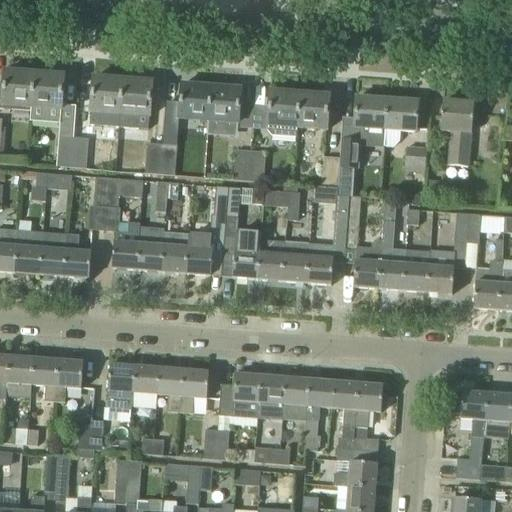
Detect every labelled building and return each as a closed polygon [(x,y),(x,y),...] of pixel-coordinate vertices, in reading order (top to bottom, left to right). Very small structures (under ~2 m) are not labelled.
[(13,108),(30,109),(33,77),(5,75),(5,73),(4,72),(3,91),(0,90),(0,110),(13,112),(13,108)] [(29,123),(59,125),(61,106),(63,77),(62,77),(62,79),(34,77),(34,75),(33,75),(33,77),(30,109),(29,123)] [(90,114),(119,116),(120,116),(122,82),(122,84),(94,81),(94,79),(93,79),(90,114)] [(123,82),(122,82),(120,116),(119,116),(118,129),(148,131),(152,84),(151,84),(151,86),(123,84),(123,82)] [(208,123),(211,89),(210,89),(210,90),(182,88),(182,86),(181,86),(178,121),(208,123)] [(208,123),(238,126),(240,91),(239,91),(239,93),(211,90),(211,89),(208,123)] [(300,92),(282,91),(282,96),(271,95),(271,93),(270,93),(267,128),(268,128),(267,133),(272,138),(296,139),(297,130),(300,92)] [(300,97),(300,95),(300,92),(297,130),(326,133),(329,97),(328,97),(328,99),(300,97)] [(341,128),(339,160),(338,173),(357,174),(360,148),(368,148),(383,149),(384,132),(386,102),(355,99),(353,129),(341,128)] [(386,102),(384,132),(383,149),(393,150),(399,143),(400,134),(416,135),(418,104),(386,102)] [(468,169),(474,105),(442,103),(440,132),(450,133),(448,167),(468,169)] [(71,169),(73,139),(58,138),(56,168),(71,169)] [(89,141),(73,139),(71,169),(86,170),(89,141)] [(145,175),(160,176),(162,146),(147,145),(145,175)] [(162,146),(160,176),(175,177),(177,148),(162,146)] [(403,173),(425,175),(427,149),(406,148),(403,173)] [(233,182),(248,184),(251,153),(235,152),(233,182)] [(248,184),(264,185),(266,154),(251,153),(248,184)] [(323,159),(320,190),(337,191),(338,173),(339,160),(323,159)] [(47,176),(36,175),(36,182),(35,190),(46,191),(47,176)] [(47,176),(46,191),(59,192),(60,177),(47,176)] [(105,209),(107,181),(95,180),(93,209),(105,209)] [(142,198),(143,185),(143,183),(107,181),(105,209),(118,210),(119,198),(141,199),(141,198),(142,198)] [(157,186),(156,186),(155,200),(166,200),(167,185),(157,184),(157,186)] [(178,186),(167,185),(166,200),(177,201),(178,186)] [(225,219),(228,190),(217,189),(214,219),(225,219)] [(313,189),(312,203),(336,205),(336,199),(337,191),(320,190),(313,189)] [(239,191),(228,190),(225,219),(237,220),(238,205),(239,191)] [(252,207),(262,208),(264,193),(253,192),(252,207)] [(262,208),(275,209),(277,194),(264,193),(262,208)] [(288,195),(287,210),(286,222),(297,223),(299,195),(293,195),(288,195)] [(335,227),(347,228),(349,200),(336,199),(336,205),(335,227)] [(349,200),(347,228),(359,229),(361,201),(349,200)] [(419,213),(407,212),(406,227),(418,228),(419,213)] [(454,245),(466,246),(469,216),(456,215),(454,245)] [(481,217),(469,216),(466,246),(478,247),(481,217)] [(511,219),(504,219),(503,235),(511,235),(511,219)] [(383,224),(382,243),(378,291),(402,293),(405,253),(392,252),(394,224),(383,224)] [(112,271),(136,273),(139,233),(140,226),(128,225),(127,235),(114,234),(112,271)] [(0,274),(15,275),(18,232),(0,231),(0,274)] [(15,275),(40,277),(42,234),(18,232),(15,275)] [(139,233),(136,273),(160,274),(163,238),(163,234),(139,233)] [(40,277),(64,279),(67,236),(42,234),(40,277)] [(160,274),(185,276),(188,236),(163,234),(163,238),(160,274)] [(260,242),(260,235),(242,234),(240,254),(234,254),(232,280),(256,282),(260,242)] [(67,236),(64,279),(89,281),(91,254),(78,253),(79,237),(67,236)] [(188,236),(185,276),(210,278),(211,267),(222,268),(224,238),(188,236)] [(260,242),(256,282),(281,284),(284,244),(260,242)] [(353,289),(378,291),(382,243),(375,243),(371,246),(370,250),(356,249),(353,289)] [(281,284),(305,286),(308,246),(284,244),(281,284)] [(308,246),(305,286),(331,288),(333,261),(334,248),(308,246)] [(430,255),(429,255),(426,295),(452,297),(455,254),(430,252),(430,255)] [(402,293),(426,295),(429,255),(405,253),(402,293)] [(473,311),(497,313),(501,264),(490,263),(489,272),(476,271),(473,311)] [(501,264),(497,313),(511,313),(511,272),(502,272),(503,264),(501,264)] [(0,397),(6,398),(8,359),(0,358),(0,397)] [(8,359),(6,398),(6,399),(30,401),(31,388),(30,388),(32,361),(8,359)] [(44,404),(54,405),(57,363),(32,361),(30,388),(31,388),(45,389),(44,404)] [(83,365),(57,363),(54,405),(65,406),(66,390),(81,391),(83,365)] [(131,412),(131,409),(134,369),(110,367),(106,410),(131,412)] [(156,397),(158,371),(134,369),(131,409),(155,411),(156,397)] [(167,414),(179,415),(183,373),(158,371),(156,397),(168,398),(167,414)] [(208,375),(183,373),(179,415),(192,416),(193,400),(206,401),(208,375)] [(232,416),(257,419),(260,379),(235,377),(232,416)] [(257,419),(281,421),(284,380),(260,379),(257,419)] [(309,382),(284,380),(281,421),(306,423),(309,382)] [(333,384),(309,382),(306,423),(303,453),(317,454),(317,449),(319,449),(320,439),(317,438),(319,410),(331,411),(333,384)] [(337,450),(353,451),(357,386),(333,384),(331,411),(343,412),(341,440),(338,440),(337,450)] [(353,451),(377,453),(378,442),(366,441),(368,414),(380,415),(382,388),(357,386),(353,451)] [(462,394),(460,415),(460,421),(472,422),(468,462),(457,461),(455,480),(479,483),(480,467),(481,467),(483,440),(486,396),(462,394)] [(483,440),(507,442),(510,398),(486,396),(483,440)] [(26,447),(28,432),(29,421),(22,420),(17,425),(16,431),(3,430),(2,445),(26,447)] [(77,451),(89,452),(92,423),(80,422),(77,451)] [(92,423),(89,452),(94,452),(101,453),(104,424),(92,423)] [(26,447),(37,448),(39,433),(28,432),(26,447)] [(215,462),(217,433),(205,432),(203,461),(215,462)] [(229,434),(217,433),(215,462),(227,463),(229,434)] [(153,442),(142,441),(141,456),(152,457),(153,442)] [(153,442),(152,457),(163,458),(164,442),(153,442)] [(254,464),(267,465),(268,451),(255,449),(254,452),(254,464)] [(89,452),(77,451),(77,459),(93,460),(94,452),(89,452)] [(254,464),(254,452),(242,451),(241,463),(254,464)] [(377,453),(353,451),(351,471),(335,470),(335,476),(333,475),(333,488),(348,489),(374,490),(377,453)] [(277,466),(288,467),(289,453),(278,452),(277,466)] [(0,453),(0,465),(11,467),(12,455),(0,453)] [(56,488),(57,483),(58,458),(46,457),(44,488),(56,488)] [(70,459),(58,458),(57,483),(69,484),(70,459)] [(115,507),(116,507),(126,507),(127,487),(128,463),(117,463),(115,507)] [(139,488),(141,464),(128,463),(127,487),(139,488)] [(198,507),(198,493),(199,469),(165,466),(164,477),(188,478),(185,506),(198,507)] [(505,469),(494,468),(493,484),(504,485),(505,469)] [(199,469),(198,493),(211,494),(212,469),(199,469)] [(260,473),(235,471),(234,487),(259,488),(260,473)] [(346,511),(372,511),(374,490),(348,489),(346,511)] [(31,498),(30,511),(44,511),(45,499),(31,498)] [(303,499),(302,510),(317,511),(318,500),(303,499)] [(0,511),(19,511),(20,502),(0,500),(0,511)] [(454,500),(452,511),(479,511),(480,502),(454,500)] [(77,501),(76,511),(90,511),(91,505),(91,502),(77,501)] [(148,509),(137,508),(136,511),(161,511),(162,503),(148,502),(148,509)] [(162,503),(161,511),(186,511),(187,510),(176,509),(176,504),(162,503)]
